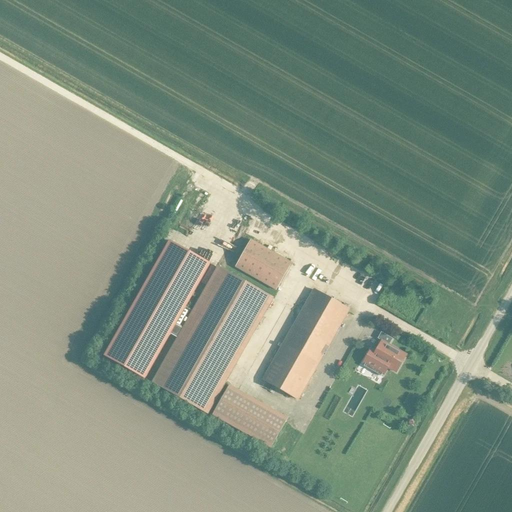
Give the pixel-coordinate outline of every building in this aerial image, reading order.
[(275,290),(290,263),(250,240),(235,267),(275,290)] [(178,339),(194,312),(185,307),(209,264),(169,241),(105,354),(145,377),(170,334),(178,339)] [(194,312),(178,339),(154,382),(206,412),(270,298),(218,269),(194,312)] [(328,346),(348,309),(313,289),(262,379),(297,399),(323,355),(324,355),(329,347),(328,346)] [(387,367),(396,372),(406,355),(381,341),(375,351),(371,349),(363,363),(383,374),(387,367)] [(287,418),(229,385),(212,415),(270,448),(287,418)]
